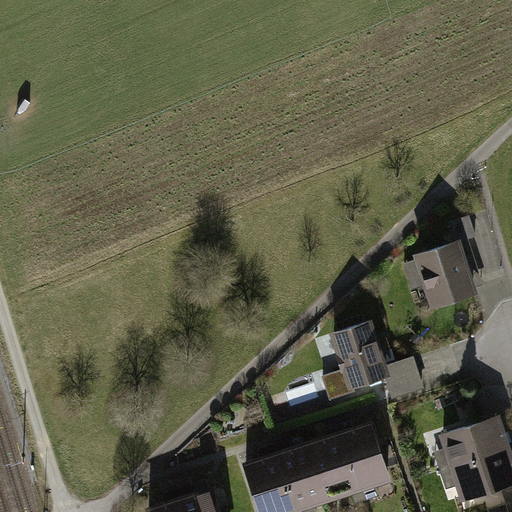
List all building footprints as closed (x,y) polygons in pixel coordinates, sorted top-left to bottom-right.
[(426,259),(440,311),(484,299),(489,298),(475,245),(483,243),(477,222),(455,227),(461,250),(426,259)] [(329,380),(334,398),(391,383),(397,403),(430,394),(422,361),(396,368),(384,325),(369,329),(367,320),(339,328),(341,337),(324,342),(329,361),(349,355),(354,373),(329,380)] [(442,454),(448,475),(511,454),(511,418),(449,439),(453,451),(442,454)] [(380,427),(347,437),(368,503),(387,497),(385,491),(399,487),(380,427)] [(347,437),(314,447),(333,506),(359,498),(361,506),(368,503),(347,437)] [(314,447),(282,458),(298,511),(319,511),(333,506),(314,447)] [(511,454),(448,475),(454,495),(467,491),(471,503),(511,490),(511,454)] [(298,511),(282,458),(249,468),(262,511),(298,511)] [(201,489),(186,493),(191,511),(229,511),(222,488),(203,494),(201,489)] [(169,505),(152,510),(153,511),(191,511),(186,493),(167,499),(169,505)]
